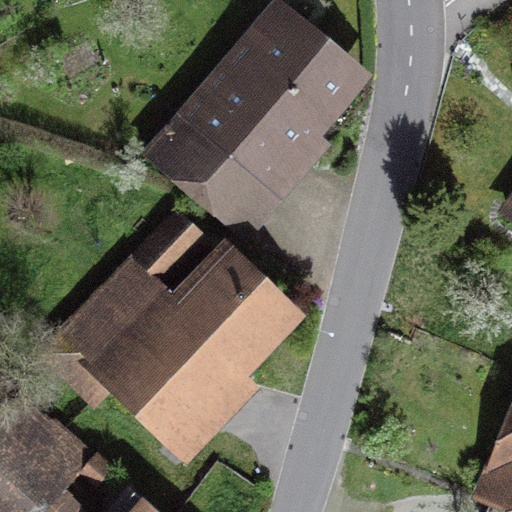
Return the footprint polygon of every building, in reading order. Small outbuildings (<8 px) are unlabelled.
[(332,151),(322,143),(373,82),(276,0),(139,161),(246,251),(332,151)] [(65,87),(98,70),(87,47),(53,64),(65,87)] [(511,194),(497,215),(511,226),(511,194)] [(108,398),(185,472),(259,394),(249,384),(306,325),(224,246),(172,300),(163,292),(210,244),(175,211),(35,356),(94,413),(108,398)] [(97,491),(114,472),(56,422),(49,431),(17,402),(1,420),(0,419),(0,511),(85,511),(66,495),(81,477),(97,491)] [(488,459),(469,506),(484,511),(511,511),(511,408),(490,460),(488,459)] [(158,511),(128,488),(109,511),(158,511)]
